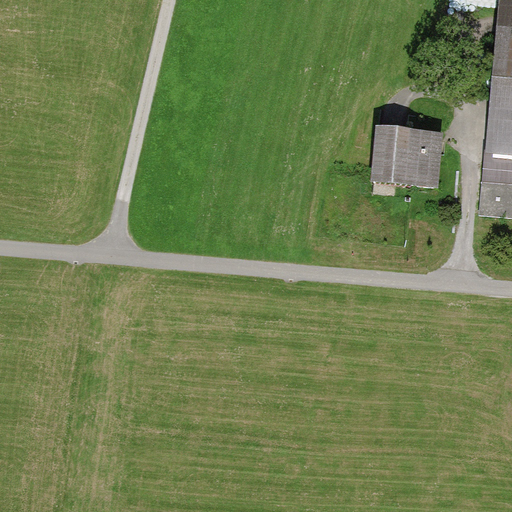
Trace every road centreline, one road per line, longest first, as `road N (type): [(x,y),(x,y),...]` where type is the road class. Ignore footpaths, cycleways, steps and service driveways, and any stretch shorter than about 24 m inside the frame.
road 1 (track): [(0,248),(511,290)]
road 2 (track): [(172,0),(111,257)]
